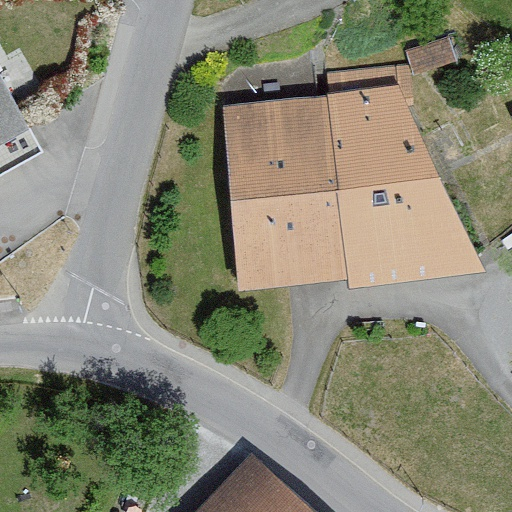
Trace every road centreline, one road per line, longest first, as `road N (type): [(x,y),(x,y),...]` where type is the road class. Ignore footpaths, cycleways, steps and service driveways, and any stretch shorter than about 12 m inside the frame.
road 1 (unclassified): [(393,511),(244,409),(165,367),(74,340)]
road 2 (residential): [(74,340),(164,0)]
